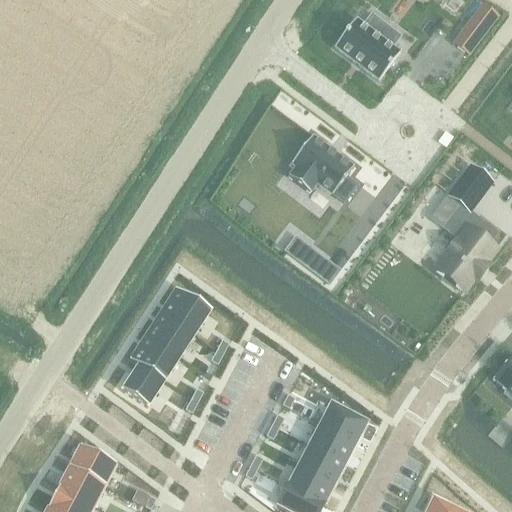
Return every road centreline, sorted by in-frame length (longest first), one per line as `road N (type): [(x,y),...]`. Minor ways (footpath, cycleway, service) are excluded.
road 1 (unclassified): [(0,445),(288,0)]
road 2 (residential): [(511,284),(430,383),(362,511)]
